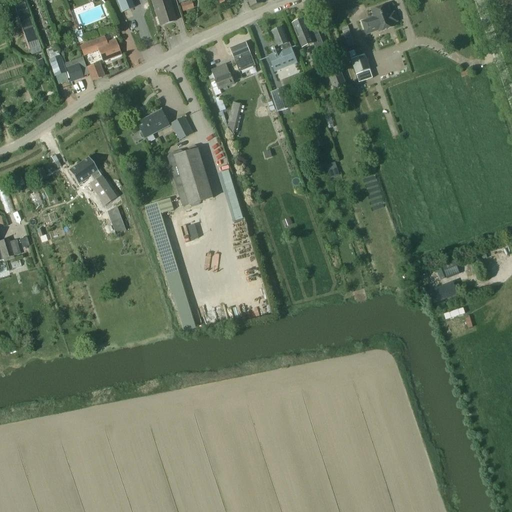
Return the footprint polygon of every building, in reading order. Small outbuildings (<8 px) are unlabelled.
[(42,52),(23,0),(12,0),(31,56),(42,52)] [(116,0),(121,13),(133,9),(129,0),(116,0)] [(175,22),(168,0),(151,0),(160,27),(175,22)] [(194,8),(191,1),(180,4),(183,12),(194,8)] [(387,7),(372,12),(375,18),(362,23),(367,35),(379,31),(379,33),(395,27),(393,24),(397,22),(394,14),(390,15),(387,7)] [(326,52),(320,35),(318,31),(310,34),(304,20),(293,24),(299,40),(302,49),(314,45),(318,55),(326,52)] [(290,44),(289,44),(283,28),(272,32),(278,47),(278,48),(275,49),(275,48),(274,48),(272,49),(271,50),(272,52),(273,53),(274,52),(274,54),(268,56),(273,68),(296,59),(290,44)] [(106,44),(103,38),(80,47),(84,57),(98,51),(102,62),(120,55),(114,40),(106,44)] [(231,51),(240,72),(255,66),(246,45),(231,51)] [(356,76),(357,76),(359,83),(373,78),(365,55),(350,60),(356,76)] [(54,76),(65,72),(60,57),(48,61),(54,76)] [(93,82),(104,77),(99,64),(87,69),(93,82)] [(236,84),(226,64),(211,71),(219,92),(236,84)] [(78,65),(66,69),(71,81),(82,77),(78,65)] [(347,86),(340,68),(327,73),(334,91),(347,86)] [(271,93),(278,113),(290,109),(284,89),(271,93)] [(237,133),(240,125),(241,117),(239,116),(242,105),(233,103),(231,112),(230,111),(228,116),(230,116),(228,123),(229,123),(227,131),(237,133)] [(169,126),(162,111),(138,123),(142,132),(141,133),(140,135),(142,138),(144,139),(145,138),(169,126)] [(184,117),(171,124),(179,141),(193,134),(184,117)] [(183,208),(189,206),(213,199),(198,148),(195,147),(190,148),(188,151),(189,153),(185,154),(184,153),(181,151),(169,154),(168,157),(183,208)] [(88,158),(68,172),(78,185),(90,176),(94,183),(101,178),(102,178),(88,158)] [(328,166),(331,178),(338,176),(334,164),(328,166)] [(231,170),(220,172),(233,222),(243,219),(231,170)] [(94,183),(90,186),(101,201),(111,194),(101,178),(94,183)] [(148,218),(174,211),(170,199),(145,207),(148,218)] [(0,242),(0,250),(3,260),(13,257),(9,244),(8,240),(0,242)] [(461,275),(454,257),(441,262),(447,280),(461,275)] [(434,300),(457,290),(453,281),(430,292),(434,300)]
